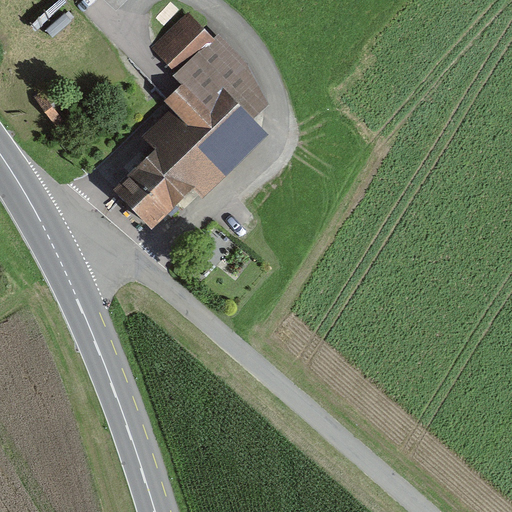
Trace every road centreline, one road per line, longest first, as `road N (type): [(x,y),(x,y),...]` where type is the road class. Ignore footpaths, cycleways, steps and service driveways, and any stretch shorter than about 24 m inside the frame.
road 1 (unclassified): [(144,266),(424,511)]
road 2 (secondary): [(73,289),(155,511)]
road 3 (unclassified): [(42,225),(79,214),(144,266)]
